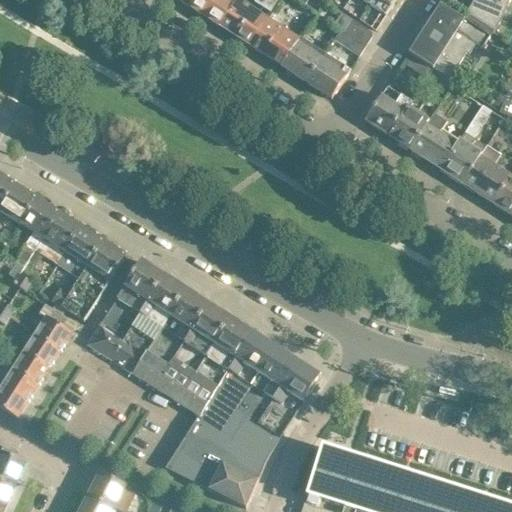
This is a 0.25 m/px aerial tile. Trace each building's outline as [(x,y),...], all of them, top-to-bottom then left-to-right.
[(176,0),(190,9),(196,0),(176,0)] [(219,28),(237,0),(196,0),(190,9),(219,28)] [(267,20),(237,0),(219,28),(249,47),(267,20)] [(396,0),(372,0),(369,6),(386,17),(396,0)] [(474,0),(472,5),(466,14),(494,32),(502,19),(509,0),(474,0)] [(409,55),(433,70),(449,81),(466,53),(469,55),(475,45),(483,49),(490,37),(440,5),(409,55)] [(353,22),(341,15),(333,27),(340,31),(345,35),(353,22)] [(300,41),(267,20),(249,47),(282,68),(300,41)] [(345,35),(366,48),(374,36),(353,22),(345,35)] [(359,58),(366,48),(345,35),(340,31),(334,42),(359,58)] [(301,40),(300,41),(282,68),(307,84),(325,55),(301,40)] [(332,101),(351,72),(325,55),(307,84),(332,101)] [(402,65),(426,80),(433,70),(409,55),(402,65)] [(446,92),(450,86),(452,83),(449,81),(433,70),(426,80),(446,92)] [(511,85),(500,113),(500,115),(511,119),(511,85)] [(388,137),(408,108),(411,103),(387,88),(365,122),(388,137)] [(409,151),(428,121),(419,115),(426,104),(415,97),(411,103),(408,108),(388,137),(409,151)] [(459,142),(441,171),(463,186),(487,149),(473,140),(491,112),(482,106),(459,142)] [(409,151),(441,171),(459,142),(442,131),(446,123),(432,114),(428,121),(409,151)] [(493,205),(510,179),(496,169),(503,159),(487,149),(463,186),(493,205)] [(0,175),(0,208),(15,185),(0,175)] [(511,217),(511,179),(510,179),(493,205),(511,217)] [(15,185),(0,208),(0,211),(20,225),(37,199),(15,185)] [(37,199),(20,225),(32,233),(24,245),(35,252),(59,214),(37,199)] [(35,252),(57,266),(81,228),(59,214),(35,252)] [(81,228),(57,266),(79,280),(103,242),(81,228)] [(0,237),(0,245),(6,249),(15,235),(5,229),(0,237)] [(84,323),(126,257),(103,242),(79,280),(70,295),(61,309),(84,323)] [(24,245),(14,262),(16,263),(24,268),(35,252),(24,245)] [(16,281),(20,275),(24,268),(16,263),(8,275),(16,281)] [(135,273),(88,347),(111,362),(165,278),(142,263),(135,273)] [(13,285),(27,294),(30,289),(33,283),(20,275),(16,281),(13,285)] [(148,352),(187,292),(165,278),(111,362),(133,376),(148,352)] [(51,302),(61,309),(70,295),(60,289),(51,302)] [(170,366),(209,306),(187,292),(148,352),(170,366)] [(35,337),(60,353),(72,334),(81,328),(81,327),(41,303),(35,313),(46,320),(35,337)] [(177,404),(231,321),(209,306),(170,366),(155,390),(177,404)] [(2,315),(9,320),(14,312),(7,307),(2,315)] [(0,324),(4,328),(9,320),(2,315),(0,317),(0,324)] [(199,419),(253,335),(231,321),(177,404),(199,418),(199,419)] [(222,433),(275,349),(253,335),(199,419),(222,433)] [(60,353),(35,337),(24,353),(50,370),(60,353)] [(320,378),(275,349),(269,359),(222,433),(199,419),(199,418),(188,435),(166,470),(246,511),(249,503),(266,464),(267,462),(314,388),(320,378)] [(148,352),(133,376),(155,390),(170,366),(148,352)] [(50,370),(24,353),(13,370),(39,386),(50,370)] [(39,386),(13,370),(3,387),(28,403),(39,386)] [(28,403),(3,387),(0,390),(0,408),(18,420),(28,403)] [(322,448),(302,511),(344,511),(345,509),(353,511),(511,511),(511,508),(510,508),(507,507),(492,502),(490,501),(475,497),(472,496),(457,491),(455,490),(440,485),(437,485),(422,480),(420,479),(405,474),(402,473),(387,469),(385,468),(370,463),(367,462),(352,458),(322,448)] [(0,452),(0,481),(15,488),(25,464),(0,453),(0,452)] [(98,479),(89,497),(114,509),(119,511),(127,511),(137,493),(126,487),(126,486),(101,474),(98,479)] [(0,509),(4,511),(15,488),(0,481),(0,509)] [(89,497),(81,511),(112,511),(114,509),(89,497)]
